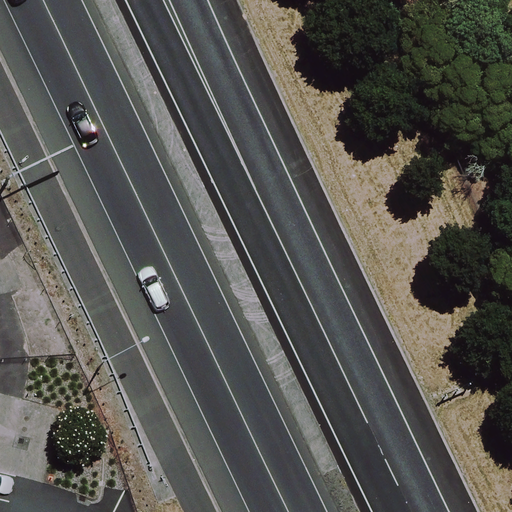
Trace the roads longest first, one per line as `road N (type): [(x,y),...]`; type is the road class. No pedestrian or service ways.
road 1 (motorway): [(146,0),(302,320),(411,511)]
road 2 (trunk): [(192,0),(354,348),(412,511)]
road 3 (trunk): [(289,511),(65,49)]
